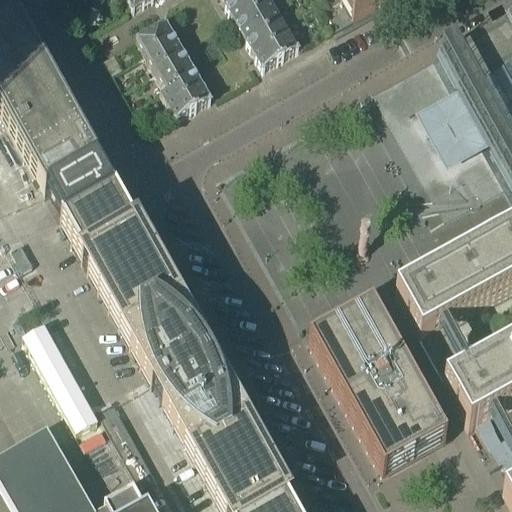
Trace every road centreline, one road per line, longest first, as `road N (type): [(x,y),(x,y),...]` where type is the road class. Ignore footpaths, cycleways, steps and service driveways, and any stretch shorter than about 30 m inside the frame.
road 1 (residential): [(366,511),(178,173)]
road 2 (residential): [(141,194),(316,511)]
road 3 (residential): [(178,173),(486,0)]
road 4 (unclassified): [(141,194),(34,0)]
